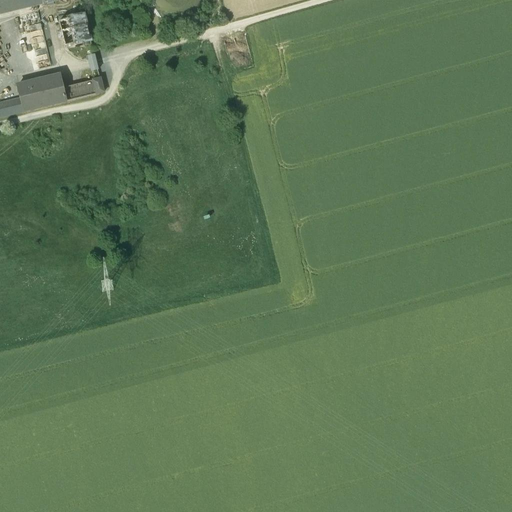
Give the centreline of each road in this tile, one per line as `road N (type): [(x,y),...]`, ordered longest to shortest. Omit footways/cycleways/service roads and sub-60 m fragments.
road 1 (track): [(0,83),(328,0)]
road 2 (track): [(211,32),(279,299)]
road 3 (track): [(0,125),(102,104),(126,54)]
